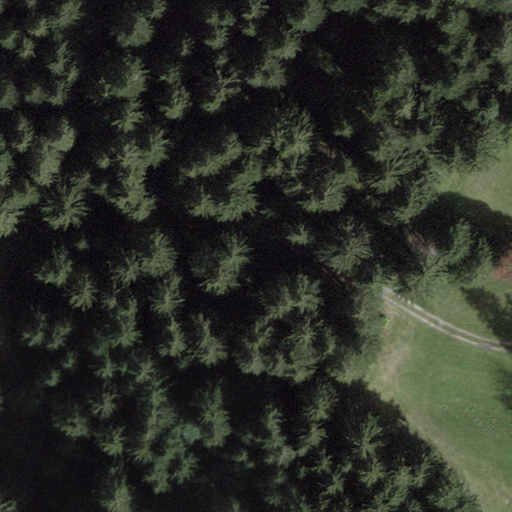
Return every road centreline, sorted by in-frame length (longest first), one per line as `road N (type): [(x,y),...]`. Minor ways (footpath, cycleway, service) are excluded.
road 1 (track): [(0,269),(9,246),(52,207),(146,194),(261,231),(437,327),(511,349)]
road 2 (track): [(6,511),(24,498),(35,448),(0,329)]
